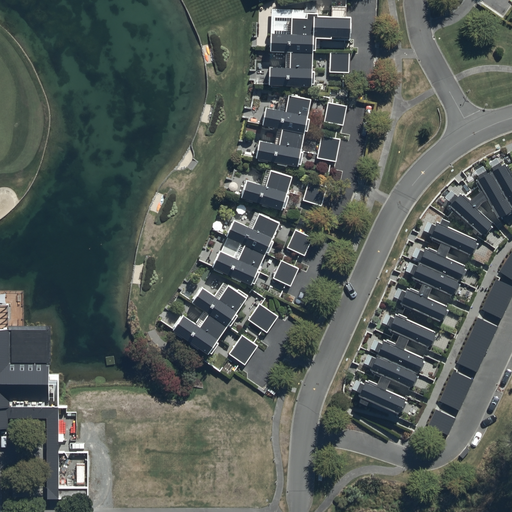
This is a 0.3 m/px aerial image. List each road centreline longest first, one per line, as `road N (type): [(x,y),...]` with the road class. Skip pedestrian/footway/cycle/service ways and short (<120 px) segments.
road 1 (residential): [(298,511),(309,404),(387,228),(427,167),(473,133)]
road 2 (residential): [(473,133),(432,62),(414,0)]
